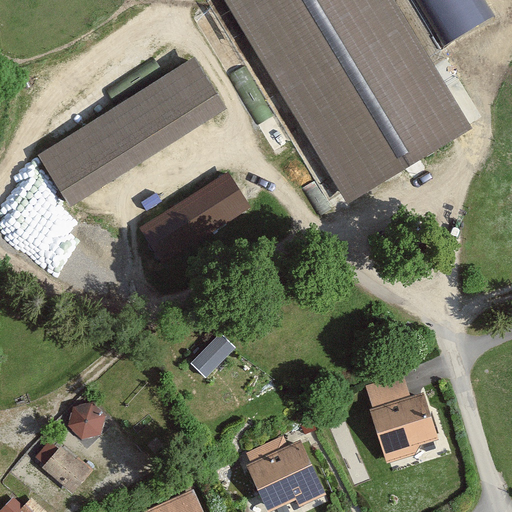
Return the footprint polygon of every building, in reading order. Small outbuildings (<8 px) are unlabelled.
[(233,0),(354,202),(477,130),(399,0),(233,0)] [(484,0),(417,0),(445,45),(494,16),(484,0)] [(203,57),(41,157),(73,209),(235,109),(203,57)] [(225,180),(147,228),(168,263),(246,215),(225,180)] [(221,335),(192,364),(206,377),(235,348),(221,335)] [(406,375),(365,387),(387,461),(440,445),(423,390),(411,394),(406,375)] [(82,440),(100,434),(104,416),(90,403),(72,409),(68,428),(82,440)] [(302,440),(248,466),(270,511),(292,511),(328,494),(302,440)] [(97,470),(60,443),(40,470),(77,497),(97,470)] [(205,511),(195,489),(145,511),(205,511)] [(19,511),(24,507),(13,497),(0,511),(19,511)] [(19,511),(47,511),(31,498),(24,507),(19,511)]
